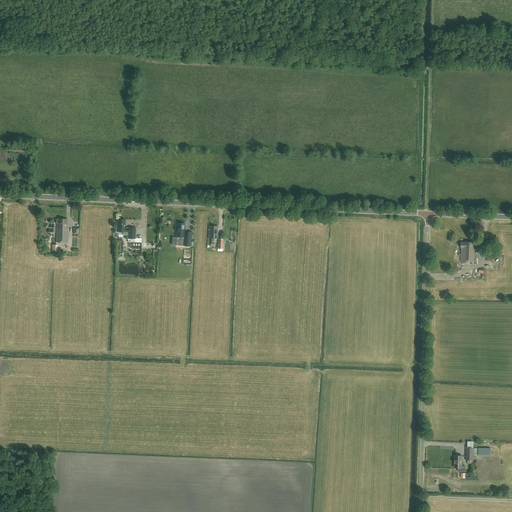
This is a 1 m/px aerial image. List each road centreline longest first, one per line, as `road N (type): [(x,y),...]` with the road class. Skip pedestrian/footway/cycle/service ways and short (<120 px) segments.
road 1 (tertiary): [(428,214),(0,194)]
road 2 (unclassified): [(420,511),(428,214)]
road 3 (track): [(428,214),(433,0)]
